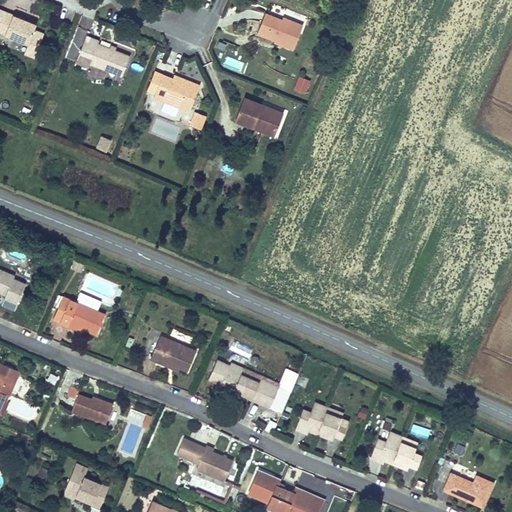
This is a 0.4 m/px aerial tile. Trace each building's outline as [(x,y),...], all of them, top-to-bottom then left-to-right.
[(5,14),(0,27),(0,35),(28,47),(38,51),(44,37),(34,32),(37,27),(5,14)] [(306,27),(286,19),(285,22),(269,16),(260,35),(279,42),(281,38),(299,45),(306,27)] [(281,38),(279,42),(279,43),(297,51),(299,45),(281,38)] [(123,78),(131,60),(116,54),(110,52),(99,48),(101,44),(88,39),(81,56),(92,60),(91,65),(123,78)] [(35,60),(38,51),(28,47),(25,56),(35,60)] [(154,98),(162,79),(154,77),(147,95),(154,98)] [(182,88),(184,82),(174,78),(172,84),(182,88)] [(303,93),(308,81),(300,78),(295,89),(303,93)] [(182,88),(172,84),(162,79),(154,98),(153,100),(188,115),(200,89),(184,82),(182,88)] [(283,116),(245,101),(236,124),(253,131),(255,126),(276,135),(283,116)] [(200,136),(205,122),(197,119),(192,132),(200,136)] [(253,131),(275,139),(276,135),(255,126),(253,131)] [(96,148),(107,151),(110,138),(98,136),(96,148)] [(0,264),(0,287),(7,290),(5,294),(19,300),(28,280),(14,274),(15,271),(0,264)] [(67,307),(62,320),(70,324),(72,320),(85,326),(99,332),(107,311),(64,293),(59,303),(67,307)] [(3,300),(16,306),(19,300),(5,294),(3,300)] [(59,303),(54,316),(62,320),(67,307),(59,303)] [(72,320),(70,324),(84,329),(85,326),(72,320)] [(162,334),(153,356),(171,364),(173,360),(182,364),(191,368),(199,349),(162,334)] [(262,377),(244,369),(231,363),(233,361),(221,356),(212,376),(224,382),(223,384),(235,390),(236,388),(238,384),(255,392),(253,395),(271,403),(281,381),(263,374),(262,377)] [(246,364),(234,359),(233,361),(231,363),(244,369),(246,364)] [(5,412),(9,402),(7,401),(5,400),(9,393),(11,394),(11,395),(23,369),(2,360),(0,364),(0,411),(1,410),(5,412)] [(238,384),(236,388),(253,395),(255,392),(238,384)] [(68,395),(75,397),(78,389),(71,387),(68,395)] [(108,422),(115,403),(98,397),(97,399),(93,397),(80,392),(74,409),(108,422)] [(348,425),(341,422),(343,417),(327,411),(330,405),(317,400),(313,409),(308,422),(312,424),(310,428),(328,436),(330,431),(336,434),(344,437),(348,425)] [(327,411),(343,417),(345,411),(330,405),(327,411)] [(297,426),(309,431),(310,428),(312,424),(308,422),(313,409),(304,406),(297,426)] [(358,406),(356,416),(365,418),(367,408),(358,406)] [(152,416),(141,412),(131,409),(128,419),(149,426),(152,416)] [(385,418),(382,426),(390,430),(393,422),(385,418)] [(427,436),(430,429),(413,424),(411,432),(427,436)] [(393,461),(402,439),(404,434),(392,429),(388,439),(383,452),(387,454),(385,458),(393,461)] [(418,445),(420,440),(404,434),(402,439),(418,445)] [(387,454),(383,452),(388,439),(380,435),(372,456),(384,461),(385,458),(387,454)] [(199,466),(227,478),(236,459),(216,450),(217,447),(209,444),(208,446),(186,436),(179,452),(201,461),(199,466)] [(418,445),(402,439),(393,461),(395,462),(402,465),(404,459),(411,462),(419,466),(424,453),(416,450),(418,445)] [(404,459),(402,465),(409,468),(411,462),(404,459)] [(88,470),(89,467),(78,462),(76,465),(88,470)] [(88,470),(76,465),(68,484),(80,489),(78,493),(87,497),(94,500),(92,504),(99,507),(109,485),(86,474),(88,470)] [(270,499),(269,503),(288,511),(296,511),(300,504),(303,506),(316,511),(318,511),(325,499),(296,486),(295,490),(277,482),(279,478),(280,476),(260,467),(253,481),(260,484),(256,493),(270,499)] [(485,502),(495,479),(479,472),(475,480),(454,471),(447,485),(485,502)] [(277,482),(295,490),(296,486),(279,478),(277,482)] [(80,489),(68,484),(64,492),(86,501),(87,497),(78,493),(80,489)] [(180,511),(151,499),(145,511),(180,511)]
